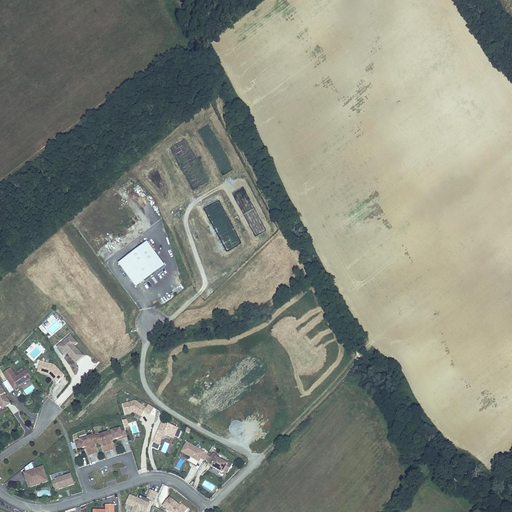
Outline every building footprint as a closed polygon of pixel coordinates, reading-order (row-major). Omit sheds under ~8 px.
[(132,194),(133,194),(135,192),(141,195),(144,190),(136,186),(132,194)] [(147,242),(127,257),(145,281),(165,266),(147,242)] [(145,281),(127,257),(119,264),(137,288),(145,281)] [(83,355),(74,345),(76,342),(71,336),(66,340),(68,341),(64,345),(61,342),(57,346),(63,354),(66,351),(76,362),(83,355)] [(71,366),(74,363),(66,354),(63,357),(71,366)] [(40,367),(42,371),(47,372),(49,372),(51,372),(53,374),(51,375),(58,381),(66,374),(56,364),(42,360),(40,367)] [(21,383),(29,378),(28,376),(31,374),(28,369),(18,376),(12,367),(4,371),(9,378),(14,387),(18,384),(17,383),(20,381),(21,383)] [(14,387),(9,378),(4,381),(11,391),(15,389),(14,387)] [(6,392),(7,392),(0,381),(0,401),(4,407),(12,402),(6,392)] [(147,407),(136,400),(124,403),(126,413),(135,411),(143,415),(145,411),(151,414),(156,407),(149,404),(147,407)] [(183,430),(179,429),(179,428),(170,423),(169,424),(163,421),(160,429),(161,432),(158,433),(154,441),(156,442),(153,446),(159,449),(161,444),(160,444),(163,438),(162,437),(167,434),(172,436),(172,435),(175,437),(176,435),(180,437),(183,430)] [(120,437),(124,436),(124,438),(129,436),(127,429),(122,430),(122,429),(97,436),(97,434),(81,439),(76,441),(78,447),(83,446),(83,447),(87,446),(89,454),(96,452),(94,446),(93,444),(95,443),(99,442),(100,444),(101,443),(103,443),(104,445),(106,451),(115,448),(112,440),(120,437)] [(197,447),(188,441),(183,450),(200,461),(202,458),(205,460),(206,458),(209,454),(200,449),(197,447)] [(228,472),(233,464),(229,461),(228,463),(217,456),(218,455),(214,452),(213,453),(210,451),(209,454),(206,458),(210,460),(209,461),(213,463),(212,465),(223,472),(224,470),(228,472)] [(47,476),(44,465),(36,468),(33,461),(26,467),(27,471),(25,471),(27,477),(30,476),(32,481),(47,476)] [(72,472),(56,477),(57,478),(59,486),(60,488),(64,486),(64,485),(68,484),(69,485),(75,483),(72,472)] [(30,485),(48,479),(47,476),(32,481),(30,476),(27,477),(30,485)] [(155,503),(159,493),(152,490),(149,496),(140,492),(138,497),(131,495),(127,503),(135,506),(142,509),(146,511),(151,501),(155,503)] [(185,511),(189,508),(183,503),(181,505),(171,496),(163,505),(172,511),(185,511)] [(106,503),(106,509),(93,509),(92,511),(114,511),(114,503),(106,503)]
